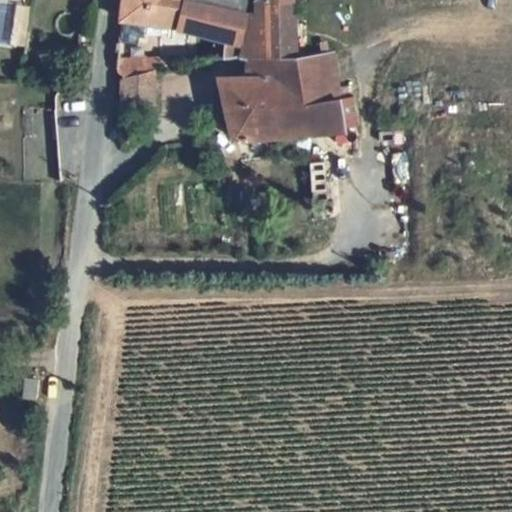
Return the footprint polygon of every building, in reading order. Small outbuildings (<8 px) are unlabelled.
[(230,0),(121,0),(120,21),(130,23),(132,12),(214,24),(213,49),(230,45),(230,28),(230,0)] [(230,0),(230,28),(248,28),(260,28),(261,44),(297,46),(291,0),(230,0)] [(260,28),(248,28),(247,70),(296,69),(297,46),(261,44),(260,28)] [(297,46),(296,69),(247,70),(218,71),(223,140),(307,133),(302,94),(334,94),(332,48),(297,46)] [(123,68),(146,63),(146,50),(117,48),(116,68),(123,68)] [(118,106),(148,110),(155,61),(146,63),(123,68),(118,106)] [(44,379),(31,378),(30,398),(43,399),(44,379)]
